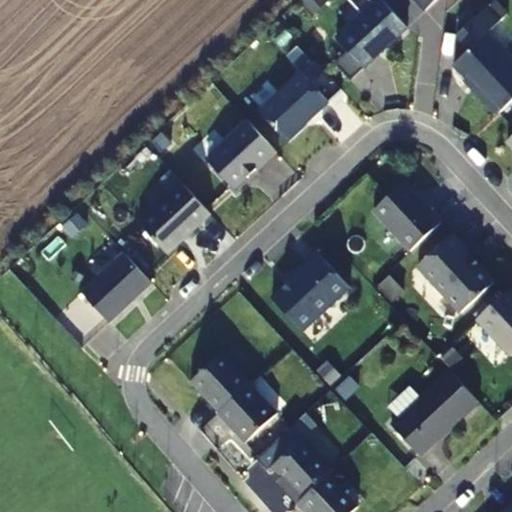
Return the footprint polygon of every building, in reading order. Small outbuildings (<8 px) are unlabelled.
[(363,68),(407,28),(380,0),(376,0),(336,39),(363,68)] [(415,0),(425,10),(436,0),(415,0)] [(511,63),(485,35),(508,14),(495,0),(457,36),(470,50),(453,65),(499,114),(511,101),(511,63)] [(305,123),(329,102),(301,72),(259,111),(288,143),(307,125),(305,123)] [(277,153),(247,121),(206,160),(234,190),(256,169),(258,172),(277,153)] [(410,252),(442,223),(404,182),(373,211),(410,252)] [(211,214),(181,183),(138,223),(168,254),(211,214)] [(464,247),(452,234),(417,267),(461,313),(494,283),(463,249),(464,247)] [(350,288),(317,252),(304,265),(306,268),(292,281),(291,280),(272,299),(302,331),(350,288)] [(124,254),(82,293),(109,323),(152,283),(124,254)] [(511,291),(509,289),(477,319),(511,356),(511,354),(511,291)] [(250,384),(250,383),(222,353),(190,383),(218,413),(250,384)] [(421,456),(479,403),(449,370),(391,425),(421,456)] [(218,413),(217,414),(245,444),(278,414),(250,384),(218,413)] [(286,491),(297,504),(328,475),(334,470),(304,438),(272,467),(290,487),(286,491)] [(352,511),(358,507),(328,475),(297,504),(304,511),(352,511)]
